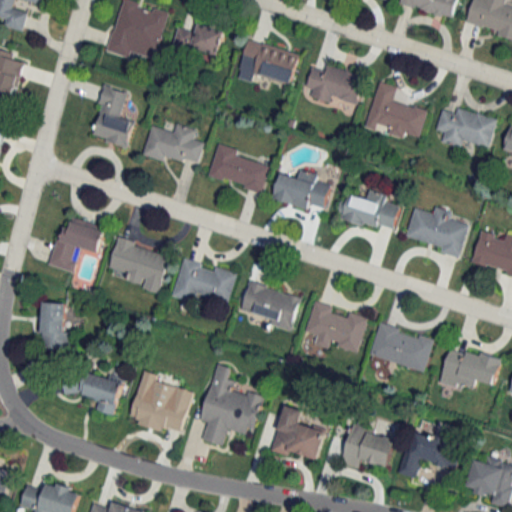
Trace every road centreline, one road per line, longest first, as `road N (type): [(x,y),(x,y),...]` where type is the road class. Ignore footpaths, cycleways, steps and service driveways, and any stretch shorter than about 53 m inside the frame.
road 1 (residential): [(511,321),(35,165)]
road 2 (residential): [(8,399),(0,380),(4,284),(82,0)]
road 3 (residential): [(369,511),(111,459),(44,435),(8,399)]
road 4 (residential): [(511,79),(272,0)]
